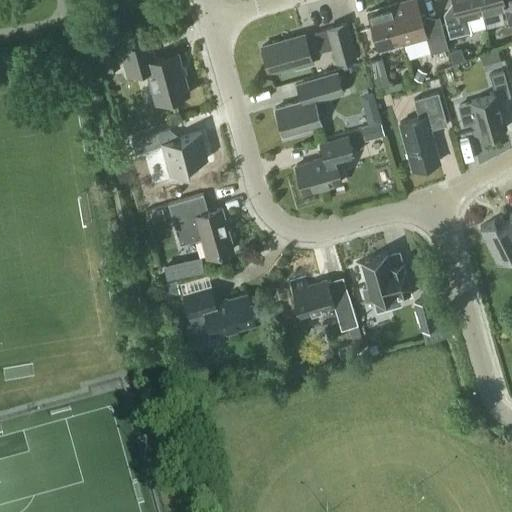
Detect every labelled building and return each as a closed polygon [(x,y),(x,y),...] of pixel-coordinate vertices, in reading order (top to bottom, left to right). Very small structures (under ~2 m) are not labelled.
[(440,18),(423,23),(416,0),(403,0),(392,3),(402,41),(426,35),(431,51),(448,47),(440,18)] [(482,12),(478,0),(454,0),(456,9),(444,12),(449,35),(471,30),(467,16),(482,12)] [(511,0),(478,0),(482,12),(505,6),(509,23),(511,22),(511,0)] [(402,41),(392,3),(368,10),(379,48),(402,41)] [(356,57),(346,20),(326,26),(336,62),(356,57)] [(304,33),(262,45),(269,70),(296,63),(297,67),(313,63),(304,33)] [(149,37),(120,45),(128,73),(146,68),(156,102),(189,92),(177,50),(154,56),(149,37)] [(120,65),(115,46),(101,49),(106,69),(120,65)] [(502,63),(498,49),(481,54),(485,68),(502,63)] [(403,87),(401,80),(390,83),(382,56),(369,59),(377,87),(379,86),(380,93),(403,87)] [(426,70),(418,67),(414,76),(422,80),(426,70)] [(497,98),(510,95),(503,69),(489,73),(495,93),(471,99),(476,118),(468,120),(473,136),(505,127),(497,98)] [(297,83),(301,99),(275,107),(282,134),(321,123),(314,100),(342,92),(337,72),(297,83)] [(430,128),(447,124),(438,91),(414,98),(419,116),(400,121),(413,168),(439,160),(430,128)] [(381,120),(365,125),(361,126),(364,139),(385,134),(381,120)] [(188,163),(207,158),(200,130),(178,136),(170,126),(143,134),(146,146),(162,142),(170,173),(189,168),(188,163)] [(324,156),(296,164),(303,191),(341,180),(335,158),(353,153),(347,135),(320,142),(324,156)] [(203,192),(168,202),(180,243),(201,236),(207,256),(234,248),(221,206),(208,209),(203,192)] [(508,256),(511,254),(511,210),(509,212),(511,217),(504,220),(501,215),(494,219),(480,226),(495,256),(496,256),(508,256)] [(386,253),(361,260),(368,284),(362,285),(366,299),(374,297),(377,309),(400,303),(398,297),(412,293),(403,261),(390,265),(386,253)] [(306,277),(290,282),(299,313),(333,303),(341,327),(358,322),(353,308),(348,291),(331,296),(326,279),(308,284),(306,277)] [(179,292),(176,279),(162,282),(165,295),(179,292)] [(190,340),(254,321),(246,293),(215,301),(211,287),(184,294),(191,322),(186,324),(190,340)] [(436,323),(428,296),(413,300),(421,327),(436,323)] [(363,338),(358,323),(349,326),(354,341),(363,338)]
